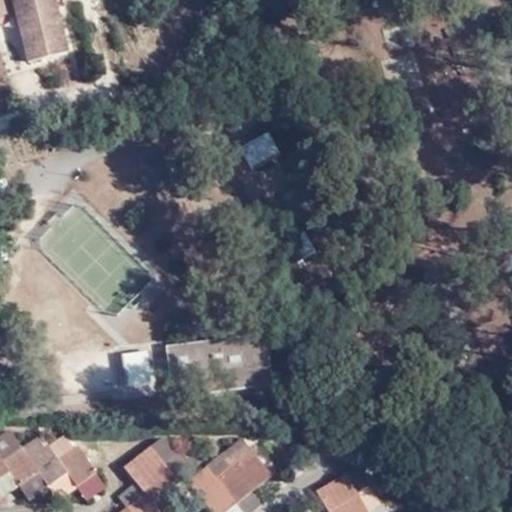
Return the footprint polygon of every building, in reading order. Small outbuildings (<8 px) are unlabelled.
[(15,0),(32,62),(70,52),(57,7),(55,0),(15,0)] [(251,169),(282,154),(271,131),(240,145),(251,169)] [(170,397),(268,386),(263,336),(166,348),(170,397)] [(123,351),(128,386),(155,382),(149,347),(123,351)] [(145,460),(174,498),(185,489),(158,451),(145,460)] [(223,511),(270,476),(252,453),(199,494),(213,511),(223,511)] [(92,480),(73,455),(56,468),(47,457),(30,470),(20,456),(3,469),(0,465),(0,489),(12,482),(23,494),(38,482),(48,491),(63,480),(73,494),(92,480)] [(156,511),(174,498),(145,460),(117,480),(135,504),(124,511),(156,511)] [(375,511),(351,476),(322,497),(332,511),(375,511)]
